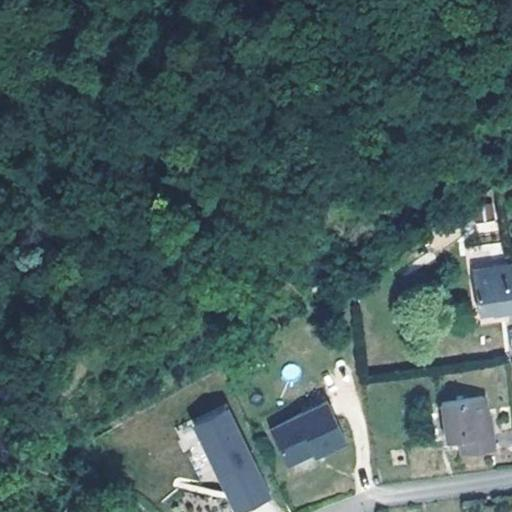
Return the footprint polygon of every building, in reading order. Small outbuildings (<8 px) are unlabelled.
[(499,240),(467,249),(470,260),(502,251),(499,240)] [(511,282),(510,270),(471,275),(476,317),(496,315),(496,319),(511,317),(511,282)] [(344,442),(325,401),(270,425),(286,461),(312,450),(314,455),(344,442)] [(484,402),(442,408),(447,448),(459,445),(462,460),(497,456),(491,420),(487,421),(484,402)] [(236,509),(269,493),(226,405),(193,421),(236,509)]
